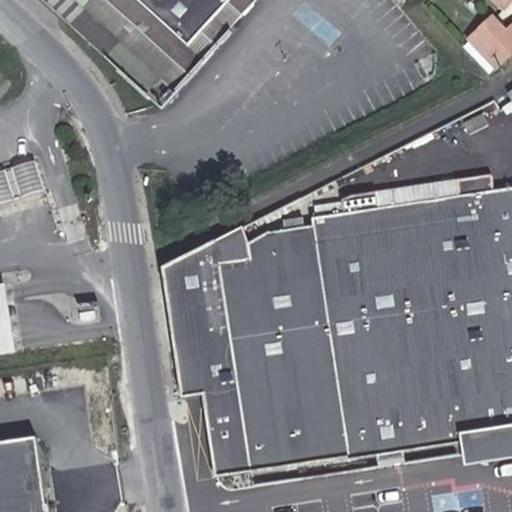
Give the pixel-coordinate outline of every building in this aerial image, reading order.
[(145,75),(161,55),(98,0),(62,0),(110,43),(145,75)] [(98,0),(161,55),(201,89),(228,58),(279,0),(98,0)] [(491,35),(511,56),(511,21),(508,18),(491,35)] [(506,72),(511,68),(511,56),(491,35),(479,45),(506,72)] [(228,58),(201,89),(161,55),(145,75),(154,84),(162,91),(193,118),(237,67),(228,58)] [(481,119),(487,130),(505,120),(500,110),(481,119)] [(8,169),(0,170),(0,204),(16,200),(43,193),(34,161),(8,169)] [(247,242),(239,227),(162,265),(184,397),(201,392),(213,477),(249,470),(253,488),(461,458),(462,464),(511,457),(511,186),(494,190),(493,174),(459,178),(462,195),(436,198),(433,182),(372,192),(362,194),(352,196),(313,204),(316,217),(310,217),(311,227),(303,227),(284,229),(267,232),(247,242)] [(433,182),(436,198),(462,195),(459,178),(433,182)] [(284,229),(303,227),(303,216),(283,219),(284,229)] [(4,288),(0,288),(0,359),(15,357),(9,320),(4,288)] [(68,511),(58,436),(0,443),(0,511),(68,511)]
